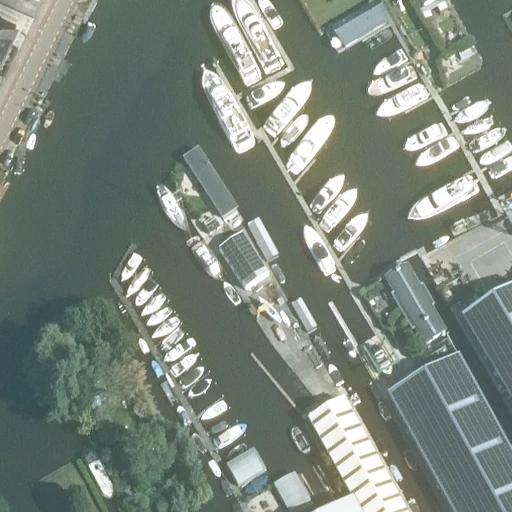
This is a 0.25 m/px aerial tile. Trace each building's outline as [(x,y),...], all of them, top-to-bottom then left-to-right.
[(382,25),(371,8),(330,32),(341,50),(382,25)] [(0,17),(0,57),(7,43),(2,41),(11,23),(0,17)] [(197,152),(183,161),(222,219),(235,210),(197,152)] [(245,291),(268,277),(241,236),(219,251),(245,291)] [(443,336),(406,270),(385,281),(422,348),(443,336)] [(511,291),(459,321),(511,410),(511,291)] [(511,511),(511,457),(458,359),(457,360),(450,347),(413,367),(420,380),(386,398),(394,413),(448,511),(511,511)] [(351,503),(356,511),(403,511),(343,402),(307,422),(352,502),(351,503)] [(225,467),(237,488),(265,472),(253,451),(225,467)] [(273,487),(286,511),(305,511),(313,508),(295,475),(273,487)] [(356,511),(351,503),(335,511),(356,511)]
